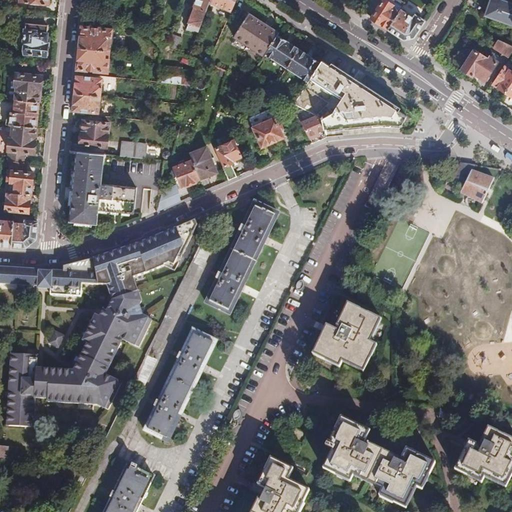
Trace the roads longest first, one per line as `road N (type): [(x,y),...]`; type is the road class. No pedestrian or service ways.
road 1 (residential): [(276,168),(294,211),(293,232),(159,511)]
road 2 (residential): [(266,392),(379,142)]
road 3 (residential): [(266,392),(425,414),(440,436),(456,511)]
road 4 (residential): [(49,256),(70,0)]
road 5 (unclassified): [(276,168),(49,256)]
road 6 (residential): [(208,511),(266,392)]
road 7 (secondary): [(298,0),(406,69)]
